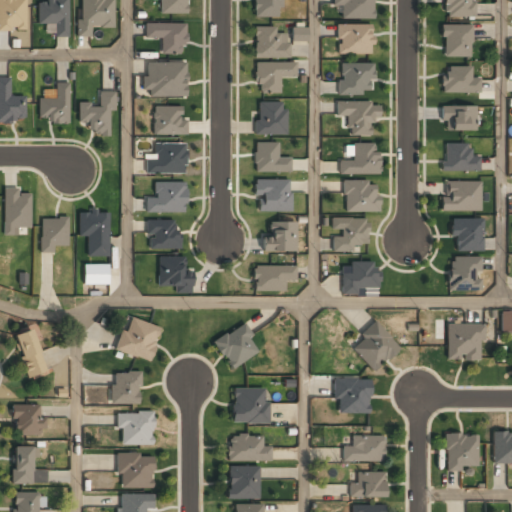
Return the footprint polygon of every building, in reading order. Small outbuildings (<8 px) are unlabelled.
[(25,0),(0,0),(0,31),(25,31),(25,0)] [(54,25),(54,38),(67,38),(67,0),(46,0),(46,3),(37,3),(37,25),(54,25)] [(77,0),(77,38),(90,38),(90,27),(112,27),(112,0),(77,0)] [(159,0),(159,14),(185,14),(185,0),(159,0)] [(254,0),(254,18),(281,18),(281,0),(254,0)] [(331,0),(331,9),(340,9),(340,19),(372,19),(372,0),(331,0)] [(441,0),(441,17),(473,17),(473,0),(441,0)] [(185,55),(185,23),(144,24),(144,39),(160,39),(160,55),(185,55)] [(336,25),(336,54),(372,54),(372,25),(336,25)] [(470,56),(470,25),(441,25),(441,56),(470,56)] [(253,59),(287,59),(287,35),(275,35),(275,28),(253,28),(253,59)] [(306,30),(291,30),(291,42),(306,42),(306,30)] [(186,62),(146,62),(146,76),(140,76),(140,90),(148,90),(148,96),(185,97),(186,62)] [(279,78),(295,78),(295,64),(254,64),(254,95),(279,95),(279,78)] [(338,95),(372,95),(372,64),(338,64),(338,95)] [(441,67),(441,92),(479,92),(479,77),(470,77),(470,67),(441,67)] [(9,79),(0,79),(0,122),(23,122),(23,97),(9,97),(9,79)] [(67,84),(54,84),(54,100),(38,100),(38,124),(67,124),(67,84)] [(112,93),(97,92),(97,105),(77,105),(77,125),(88,125),(88,136),(111,137),(112,93)] [(284,103),(254,103),(254,136),(284,136),(284,103)] [(335,117),(346,117),(345,136),(370,136),(370,118),(378,118),(378,103),(335,103),(335,117)] [(442,131),(474,131),(474,106),(442,106),(442,131)] [(172,134),(181,134),(181,126),(172,126),(172,134)] [(185,175),(185,144),(153,144),(153,154),(143,154),(143,175),(185,175)] [(253,144),(253,173),(289,173),(289,159),(276,159),(276,144),(253,144)] [(377,144),(351,144),(351,162),(339,162),(339,174),(377,174),(377,144)] [(478,157),(468,157),(468,144),(442,144),(442,172),(478,172),(478,157)] [(254,212),(289,212),(289,180),(254,180),(254,212)] [(480,181),(444,181),(444,197),(440,197),(441,211),(480,211),(480,181)] [(377,212),(377,182),(342,182),(342,212),(377,212)] [(185,212),(185,183),(153,183),(153,199),(145,199),(145,212),(185,212)] [(30,227),(30,193),(18,193),(18,188),(3,188),(3,235),(17,235),(17,227),(30,227)] [(86,256),(108,256),(108,212),(78,212),(77,236),(86,236),(86,256)] [(53,252),(53,246),(68,246),(67,217),(39,218),(40,253),(53,252)] [(482,251),(482,218),(450,219),(450,237),(455,237),(455,251),(482,251)] [(352,253),(352,245),(366,245),(366,219),(331,219),(331,231),(340,231),(340,238),(331,237),(331,252),(352,253)] [(177,250),(177,220),(146,220),(146,250),(177,250)] [(262,252),(296,251),(295,222),(269,222),(270,238),(261,238),(262,252)] [(190,271),(183,271),(183,257),(157,257),(157,287),(174,287),(174,294),(190,294),(190,271)] [(473,260),(449,260),(449,289),(473,289),(473,260)] [(377,264),(340,264),(340,292),(377,292),(377,264)] [(296,280),(295,265),(253,266),(253,291),(285,290),(285,281),(296,280)] [(511,314),(501,314),(501,333),(511,333),(511,314)] [(159,327),(126,317),(115,352),(149,362),(159,327)] [(231,370),(259,349),(241,323),(212,344),(231,370)] [(398,348),(375,323),(348,347),(372,372),(398,348)] [(445,325),(445,361),(481,361),(481,325),(445,325)] [(26,378),(45,372),(33,330),(14,336),(26,378)] [(139,373),(110,373),(110,404),(139,405),(139,373)] [(369,380),(334,380),(334,414),(369,414),(369,380)] [(231,424),(266,424),(266,390),(231,390),(231,424)] [(11,436),(40,436),(40,406),(11,406),(11,436)] [(117,446),(152,445),(151,413),(116,414),(117,446)] [(511,432),(491,432),(491,465),(511,465),(511,432)] [(476,470),(476,435),(443,435),(443,470),(476,470)] [(270,462),(270,447),(260,447),(260,437),(226,437),(226,462),(270,462)] [(383,462),(383,437),(350,437),(350,447),(341,447),(341,462),(383,462)] [(11,485),(45,484),(45,471),(33,471),(33,448),(11,448),(11,485)] [(152,489),(152,455),(116,455),(116,489),(152,489)] [(257,499),(257,468),(226,468),(226,499),(257,499)] [(347,483),(347,499),(383,499),(383,473),(353,473),(353,483),(347,483)] [(11,494),(11,511),(37,511),(37,494),(11,494)] [(116,511),(149,511),(149,510),(154,510),(153,495),(116,496),(116,511)]
